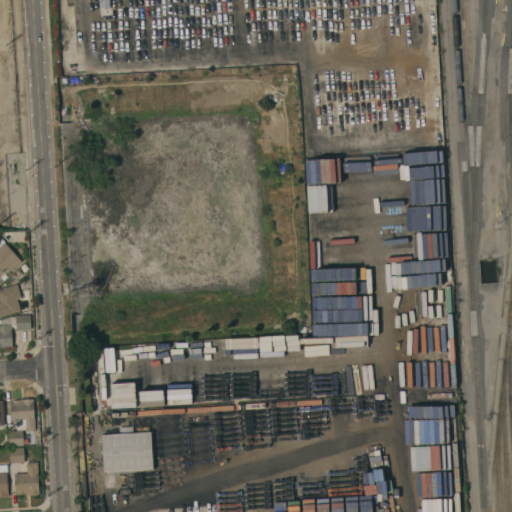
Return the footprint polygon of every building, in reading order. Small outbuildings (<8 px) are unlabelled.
[(0,246),(4,242),(21,261),(11,270),(8,267),(0,274),(0,246)] [(0,287),(17,283),(21,296),(17,298),(21,310),(0,316),(0,287)] [(0,324),(2,324),(2,320),(16,316),(30,314),(31,330),(16,330),(16,326),(12,326),(13,346),(0,346),(0,324)] [(273,399),(272,379),(248,380),(249,400),(273,399)] [(24,420),(11,421),(10,401),(33,400),(35,430),(25,431),(24,420)] [(22,430),(23,445),(9,446),(8,431),(22,430)] [(151,431),(153,469),(104,472),(102,435),(151,431)] [(23,447),(24,462),(10,463),(9,448),(23,447)] [(27,473),(27,462),(38,462),(40,494),(26,495),(26,494),(16,494),(14,473),(27,473)] [(8,495),(0,495),(0,464),(6,464),(8,495)]
